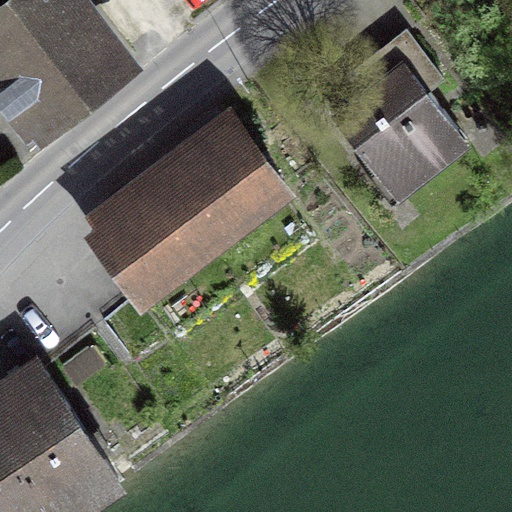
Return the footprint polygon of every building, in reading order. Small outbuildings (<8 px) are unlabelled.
[(68,0),(24,0),(0,19),(0,96),(28,132),(120,60),(68,0)] [(405,73),(335,118),(385,197),(455,152),(405,73)] [(234,132),(92,238),(135,295),(277,189),(234,132)] [(47,396),(0,427),(0,465),(31,511),(61,511),(105,483),(47,396)] [(0,511),(31,511),(0,465),(0,511)]
